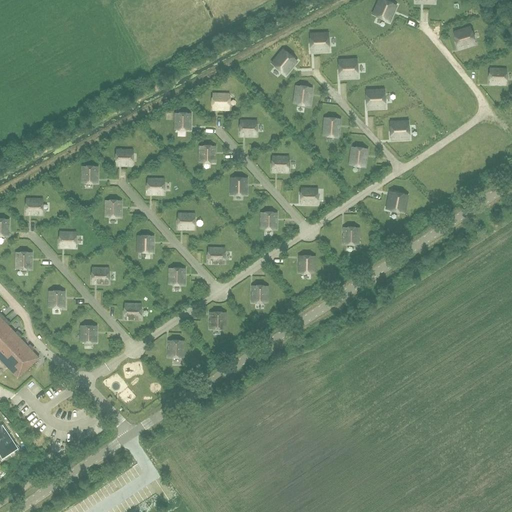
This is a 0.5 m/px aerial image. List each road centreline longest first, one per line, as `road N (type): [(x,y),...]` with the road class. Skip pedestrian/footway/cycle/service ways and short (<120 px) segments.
road 1 (unclassified): [(14,511),(511,182)]
road 2 (track): [(346,0),(0,194)]
